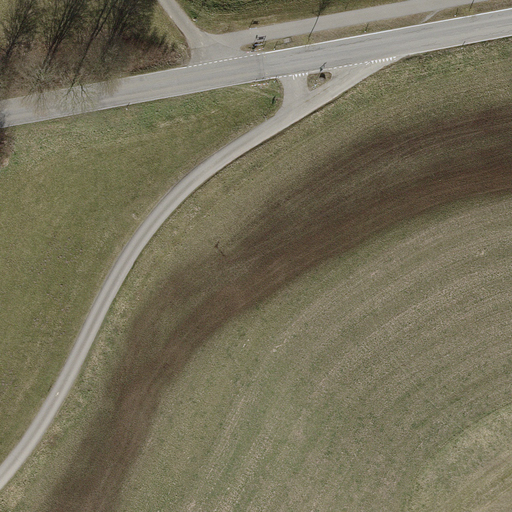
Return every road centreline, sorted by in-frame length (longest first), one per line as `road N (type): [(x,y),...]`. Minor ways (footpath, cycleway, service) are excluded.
road 1 (unclassified): [(0,474),(44,415),(148,227),(219,158),(303,106)]
road 2 (tertiary): [(0,114),(289,62)]
